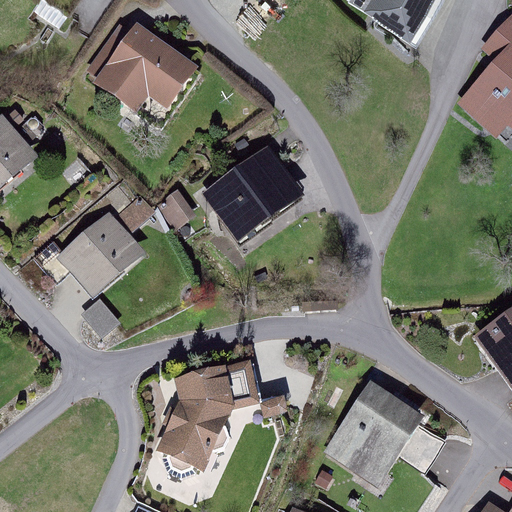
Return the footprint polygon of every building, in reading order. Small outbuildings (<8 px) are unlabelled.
[(39,0),(33,10),(59,27),(76,0),(39,0)] [(434,0),(370,0),(363,13),(411,40),(434,0)] [(511,20),(480,55),(495,68),(458,109),(497,145),(508,133),(511,137),(511,20)] [(201,79),(135,32),(93,90),(136,121),(149,103),(172,120),(201,79)] [(0,202),(40,167),(0,122),(0,121),(0,202)] [(306,207),(269,152),(201,199),(239,253),(306,207)] [(197,220),(178,194),(157,209),(177,236),(197,220)] [(141,198),(114,220),(130,240),(158,218),(141,198)] [(111,221),(58,262),(92,305),(144,264),(111,221)] [(99,299),(83,314),(104,336),(120,322),(99,299)] [(511,315),(479,339),(511,385),(511,315)] [(254,363),(179,378),(184,396),(162,452),(210,473),(239,406),(264,402),(254,363)] [(426,419),(371,384),(326,455),(380,490),(426,419)] [(506,511),(490,502),(483,511),(506,511)]
